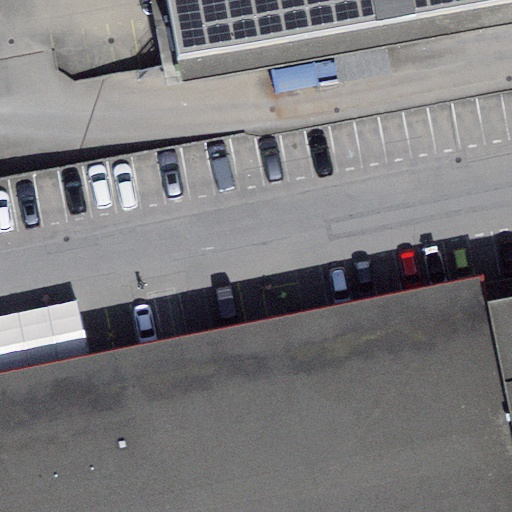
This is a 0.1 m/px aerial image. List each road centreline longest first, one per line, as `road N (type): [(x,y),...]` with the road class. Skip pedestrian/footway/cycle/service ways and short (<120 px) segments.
road 1 (unknown): [(0,233),(511,141)]
road 2 (unknown): [(511,23),(211,79),(0,103)]
